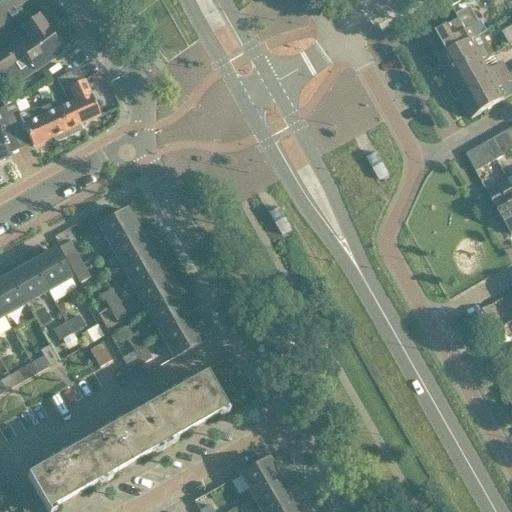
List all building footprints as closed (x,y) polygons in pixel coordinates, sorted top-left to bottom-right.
[(0,0),(0,27),(17,15),(13,10),(27,1),(26,0),(0,0)] [(460,21),(427,39),(439,60),(483,34),(488,32),(481,20),(479,21),(470,6),(457,14),(460,21)] [(22,28),(28,37),(20,42),(0,56),(0,74),(2,73),(20,83),(35,72),(47,64),(63,52),(47,30),(38,17),(22,28)] [(483,34),(439,60),(450,80),(484,61),(494,55),(483,34)] [(450,88),(449,91),(454,100),(457,101),(461,99),(461,100),(510,72),(505,64),(500,65),(495,68),(490,71),(484,61),(450,80),(453,86),(450,88)] [(75,102),(57,111),(69,138),(80,133),(81,130),(80,126),(100,117),(86,86),(77,70),(56,81),(62,91),(71,94),(75,102)] [(101,72),(92,77),(97,85),(105,80),(101,72)] [(500,78),(461,100),(473,120),(506,101),(511,97),(511,87),(510,84),(511,81),(511,76),(510,72),(500,78)] [(14,103),(1,110),(12,133),(24,127),(33,148),(54,138),(56,142),(58,143),(69,138),(57,111),(54,103),(35,112),(34,109),(20,116),(14,103)] [(12,133),(1,110),(0,110),(0,162),(9,158),(0,137),(12,133)] [(511,141),(507,132),(486,144),(496,161),(511,152),(511,141)] [(476,172),(496,161),(486,144),(467,155),(476,172)] [(390,175),(378,153),(367,159),(379,181),(390,175)] [(504,195),(493,202),(511,235),(511,234),(511,189),(509,185),(501,190),(504,195)] [(280,208),(269,214),(282,236),(293,230),(280,208)] [(111,249),(139,233),(127,211),(99,227),(111,249)] [(152,255),(139,233),(111,249),(124,271),(152,255)] [(60,248),(73,271),(82,265),(70,243),(60,248)] [(55,252),(33,264),(48,291),(70,278),(55,252)] [(164,277),(152,255),(124,271),(136,293),(164,277)] [(26,303),(48,291),(33,264),(11,277),(26,303)] [(82,265),(73,271),(80,284),(90,279),(82,265)] [(11,277),(0,282),(0,308),(4,316),(26,303),(11,277)] [(177,299),(164,277),(136,293),(149,315),(177,299)] [(102,295),(109,308),(119,303),(111,290),(102,295)] [(161,337),(189,321),(177,299),(149,315),(161,337)] [(126,316),(119,303),(109,308),(117,321),(126,316)] [(486,327),(488,331),(490,335),(502,328),(490,307),(464,321),(472,336),(473,335),(473,334),(486,327)] [(79,316),(67,323),(72,333),(85,326),(79,316)] [(202,344),(189,321),(161,337),(174,359),(202,344)] [(59,340),(72,333),(67,323),(54,331),(59,340)] [(98,327),(87,333),(93,343),(93,344),(104,338),(99,329),(98,327)] [(136,334),(127,339),(134,352),(144,347),(136,334)] [(90,352),(100,369),(112,362),(102,345),(90,352)] [(144,347),(134,352),(122,358),(128,369),(140,362),(142,365),(151,359),(144,347)] [(44,358),(32,365),(37,375),(50,367),(44,358)] [(19,372),(24,382),(37,375),(32,365),(19,372)] [(173,396),(147,411),(166,444),(169,443),(171,447),(172,446),(170,442),(205,422),(225,411),(227,415),(228,414),(207,377),(183,391),(182,388),(181,388),(182,391),(174,396),(173,393),(172,393),(173,396)] [(161,447),(166,444),(147,411),(118,428),(117,425),(116,425),(117,428),(109,433),(108,430),(107,430),(108,433),(88,445),(107,478),(160,448),(162,452),(163,451),(161,447)] [(105,479),(107,478),(88,445),(62,459),(61,456),(60,457),(61,460),(53,465),(52,461),(51,462),(52,465),(33,476),(32,476),(28,478),(46,511),(49,511),(104,480),(106,484),(107,483),(105,479)] [(253,498),(281,482),(268,460),(241,476),(253,498)] [(261,511),(280,511),(293,504),(281,482),(253,498),(261,511)] [(12,509),(22,504),(15,492),(6,498),(12,509)]
